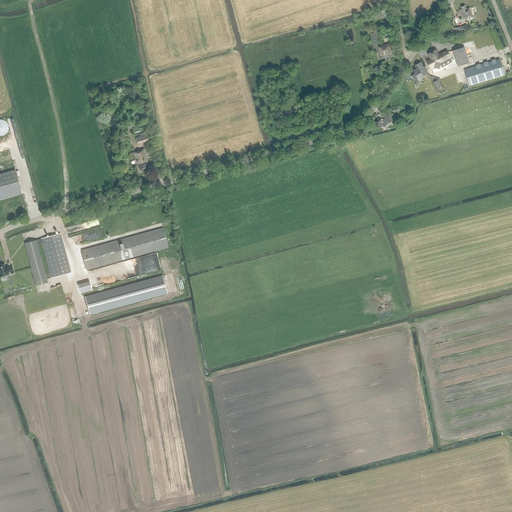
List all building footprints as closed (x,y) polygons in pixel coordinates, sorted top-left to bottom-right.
[(463,14),(465,20),(473,17),(470,8),(466,9),(465,5),(461,7),(464,14),(463,14)] [(383,18),(390,17),(389,9),(382,11),(383,18)] [(393,54),(392,54),(390,43),(383,45),(383,47),(379,48),(378,43),(380,43),(378,30),(377,31),(374,31),(374,34),(371,34),(373,49),(374,49),(376,48),(377,53),(379,53),(380,58),(380,57),(383,57),(383,59),(387,58),(387,61),(392,60),(391,58),(394,58),(393,54)] [(464,47),(453,50),(458,66),(469,63),(466,52),(464,47)] [(431,59),(427,61),(431,68),(432,67),(433,69),(434,70),(442,65),(446,62),(445,60),(451,57),(448,52),(447,51),(440,54),(439,55),(438,55),(437,52),(436,50),(432,52),(428,54),(431,59)] [(492,62),(488,63),(488,62),(484,63),(484,64),(481,65),(480,64),(477,65),(477,66),(465,70),(469,85),(504,75),(500,59),(496,61),(496,60),(492,61),(492,62)] [(414,71),(416,74),(412,76),(417,84),(420,82),(419,78),(428,73),(424,67),(421,63),(415,66),(416,66),(417,68),(416,69),(416,70),(414,71)] [(431,78),(430,78),(436,89),(442,86),(439,81),(440,79),(434,78),(433,76),(432,77),(430,76),(430,75),(430,77),(431,78)] [(448,87),(457,84),(456,82),(451,84),(449,76),(445,78),(448,87)] [(383,119),(375,121),(377,127),(382,126),(384,127),(386,126),(387,124),(387,123),(393,121),(391,114),(385,116),(386,119),(383,120),(383,119)] [(151,125),(149,116),(145,118),(146,122),(139,123),(140,128),(151,125)] [(0,133),(6,135),(8,121),(3,120),(2,127),(0,126),(0,133)] [(147,134),(135,138),(137,144),(149,141),(147,134)] [(148,163),(144,149),(138,150),(138,151),(133,153),(136,164),(137,164),(139,170),(148,167),(147,163),(148,163)] [(0,199),(21,194),(15,170),(0,173),(0,199)] [(162,227),(81,250),(87,270),(168,248),(162,227)] [(36,240),(24,244),(36,286),(47,283),(37,245),(42,243),(51,278),(71,272),(60,234),(41,239),(36,241),(36,240)] [(0,265),(0,277),(7,275),(14,273),(12,266),(5,268),(4,265),(0,265)] [(88,276),(76,279),(78,286),(90,283),(88,276)] [(167,293),(162,276),(85,298),(90,314),(167,293)]
